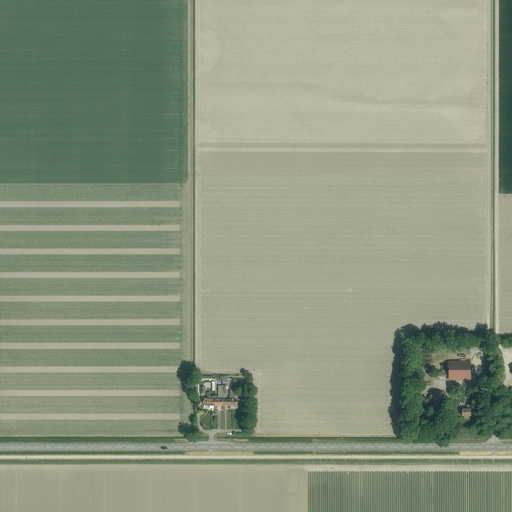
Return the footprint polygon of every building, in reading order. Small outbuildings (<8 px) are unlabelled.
[(448,354),(470,354),(470,343),(448,344),(448,354)] [(437,376),(448,376),(448,380),(470,380),(470,362),(448,362),(448,370),(441,370),(441,372),(437,372),(437,376)] [(433,392),(433,408),(443,408),(443,392),(433,392)] [(215,406),(215,397),(210,397),(210,393),(207,393),(207,397),(204,397),(204,403),(207,403),(207,406),(215,406)] [(230,406),(237,406),(237,403),(239,403),(239,400),(237,400),(237,393),(235,393),(235,396),(230,396),(230,400),(230,406)] [(462,417),(470,417),(470,409),(469,409),(469,405),(466,405),(466,409),(462,409),(462,417)]
